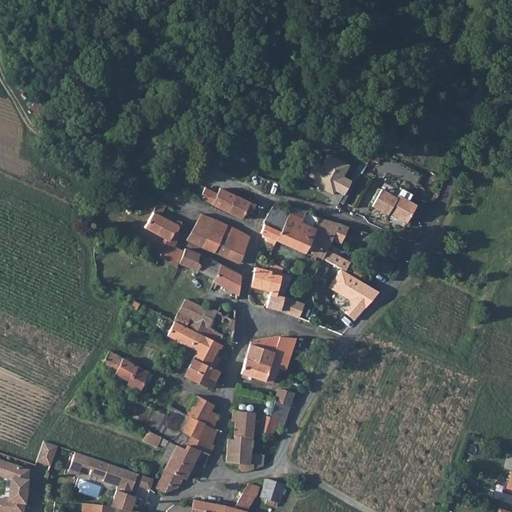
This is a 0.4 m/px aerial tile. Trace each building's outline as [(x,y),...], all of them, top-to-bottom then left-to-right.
[(314,159),(306,174),(313,178),(311,181),(333,192),(334,189),(342,193),(350,178),(341,173),(347,161),(327,151),(321,163),(314,159)] [(203,184),(198,194),(210,199),(210,200),(239,214),(242,209),(251,213),(256,202),(251,200),(218,184),(215,189),(203,184)] [(378,207),(382,197),(386,189),(379,186),(370,203),(378,207)] [(396,194),(386,189),(382,197),(412,211),(418,201),(397,191),(396,194)] [(158,196),(153,205),(160,208),(165,200),(158,196)] [(412,211),(382,197),(378,207),(387,212),(389,209),(407,219),(412,211)] [(279,227),(286,208),(287,206),(271,200),(266,207),(264,211),(262,216),(262,221),(279,227)] [(291,207),(290,209),(301,214),(304,207),(293,202),(291,207)] [(145,221),(169,234),(172,227),(174,224),(178,217),(160,208),(153,205),(145,221)] [(304,207),(301,214),(316,220),(319,212),(304,207)] [(308,237),(312,229),(316,220),(301,214),(290,209),(286,208),(279,227),(276,235),(289,242),(290,241),(304,246),(308,237)] [(206,226),(211,215),(199,209),(186,235),(198,241),(206,226)] [(322,234),(318,241),(326,244),(331,234),(342,238),(349,222),(319,212),(316,220),(312,229),(322,234)] [(247,232),(211,215),(206,226),(219,232),(232,238),(224,254),(239,261),(247,232)] [(262,221),(258,228),(276,235),(279,227),(262,221)] [(206,226),(198,241),(212,248),(219,232),(206,226)] [(169,234),(167,240),(173,243),(179,231),(172,227),(169,234)] [(322,234),(312,229),(308,237),(314,239),(318,241),(322,234)] [(219,232),(212,248),(224,254),(232,238),(219,232)] [(177,258),(184,248),(173,243),(167,240),(160,253),(168,257),(176,261),(177,258)] [(310,248),(316,250),(323,252),(326,244),(318,241),(316,247),(313,246),(312,248),(310,248)] [(177,258),(194,268),(213,277),(219,262),(185,244),(184,248),(177,258)] [(326,244),(323,252),(340,258),(342,249),(326,244)] [(270,261),(269,267),(269,269),(281,273),(284,263),(271,257),(270,261)] [(213,277),(211,280),(219,283),(226,266),(219,262),(213,277)] [(268,286),(265,301),(281,306),(284,292),(277,290),(281,273),(269,269),(269,267),(253,263),(248,281),(268,286)] [(234,291),(237,272),(226,266),(219,283),(234,291)] [(357,317),(381,289),(343,266),(332,284),(352,296),(353,303),(348,309),(357,317)] [(284,292),(281,306),(299,314),(305,300),(284,291),(284,292)] [(178,309),(197,318),(204,304),(186,295),(178,309)] [(219,299),(214,307),(231,315),(232,306),(219,299)] [(231,315),(214,307),(205,303),(204,304),(197,318),(220,330),(216,336),(228,341),(231,315)] [(173,318),(192,327),(197,318),(178,309),(173,318)] [(195,346),(191,354),(211,365),(217,355),(211,352),(215,345),(218,346),(220,341),(215,339),(192,327),(173,318),(166,331),(195,346)] [(192,327),(215,339),(216,336),(220,330),(197,318),(192,327)] [(272,347),(249,339),(244,354),(267,362),(272,347)] [(100,361),(113,368),(122,354),(109,347),(103,356),(100,361)] [(122,354),(113,368),(121,373),(128,377),(126,382),(136,388),(148,369),(122,354)] [(216,368),(211,365),(191,354),(182,370),(207,383),(210,378),(216,368)] [(281,373),(283,368),(267,362),(244,354),(239,368),(271,379),(275,371),(281,373)] [(277,389),(273,400),(269,411),(278,415),(285,418),(295,390),(278,384),(277,389)] [(195,393),(189,406),(186,411),(201,420),(204,415),(211,419),(216,410),(208,407),(211,401),(195,393)] [(208,440),(215,426),(201,420),(186,411),(169,403),(165,411),(133,395),(122,416),(161,434),(166,437),(168,438),(171,433),(178,436),(175,441),(175,442),(183,446),(186,439),(208,450),(212,441),(208,440)] [(81,406),(70,397),(63,406),(75,414),(81,406)] [(234,430),(251,431),(251,426),(253,406),(233,404),(232,411),(236,411),(234,430)] [(262,408),(254,426),(271,432),(278,415),(269,411),(262,408)] [(239,457),(237,467),(248,466),(251,462),(251,458),(248,458),(251,431),(234,430),(234,435),(228,434),(226,456),(239,457)] [(149,431),(143,442),(157,448),(162,437),(149,431)] [(171,433),(168,438),(175,441),(178,436),(171,433)] [(51,461),(59,440),(45,435),(37,456),(51,461)] [(175,441),(168,438),(166,437),(164,440),(166,441),(165,443),(166,444),(160,456),(167,459),(159,474),(153,473),(152,475),(158,475),(155,484),(171,492),(181,473),(191,454),(195,455),(204,459),(208,450),(186,439),(183,446),(175,442),(175,441)] [(128,467),(75,446),(73,451),(82,454),(80,460),(81,460),(90,464),(88,469),(102,474),(102,476),(116,481),(109,501),(130,506),(132,498),(134,491),(129,489),(130,485),(123,482),(125,477),(132,480),(133,479),(136,469),(128,467)] [(73,451),(68,465),(78,469),(81,460),(80,460),(82,454),(73,451)] [(185,472),(195,455),(191,454),(181,473),(185,472)] [(28,467),(0,457),(0,473),(13,478),(10,492),(23,494),(28,467)] [(133,479),(150,483),(152,475),(153,473),(138,469),(136,469),(133,479)] [(259,493),(278,497),(282,480),(263,475),(259,493)] [(245,502),(247,500),(248,500),(254,489),(245,483),(238,495),(239,496),(238,499),(240,502),(242,503),(245,502)] [(223,511),(225,502),(192,495),(190,503),(188,511),(223,511)] [(109,501),(54,496),(51,511),(150,511),(151,511),(130,506),(109,501)] [(162,511),(188,511),(190,503),(173,500),(164,506),(162,511)] [(244,511),(246,507),(225,502),(223,511),(244,511)]
